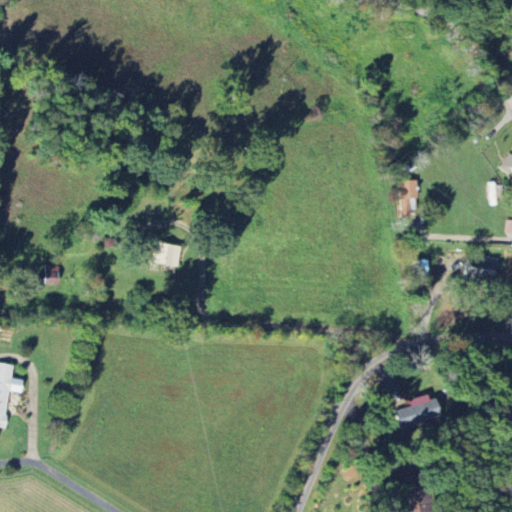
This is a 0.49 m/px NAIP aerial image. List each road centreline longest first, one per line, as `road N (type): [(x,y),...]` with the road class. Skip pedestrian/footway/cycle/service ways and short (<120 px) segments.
road 1 (tertiary): [(296,511),(337,414),(371,367),(413,346),(511,339)]
road 2 (residential): [(511,101),(464,36),(384,0)]
